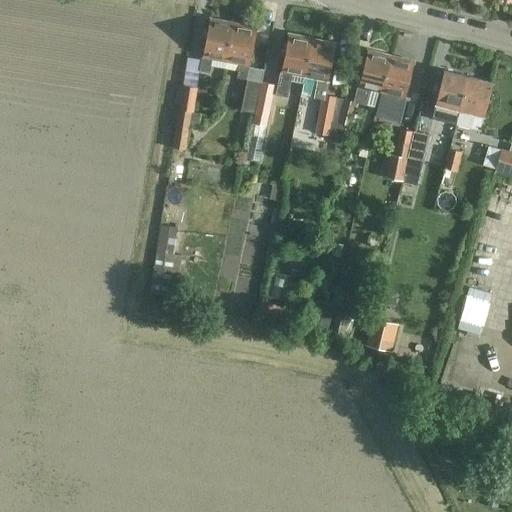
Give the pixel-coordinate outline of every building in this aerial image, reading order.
[(211,65),(225,68),(234,23),(208,19),(199,70),(209,71),(211,65)] [(234,23),(225,68),(224,75),(236,78),(247,78),(257,28),(234,23)] [(291,79),(303,81),(313,40),(288,35),(276,93),(288,95),(291,79)] [(313,40),(303,81),(300,93),(325,98),(335,44),(313,40)] [(366,50),(353,101),(376,107),(377,100),(389,56),(366,50)] [(389,56),(377,100),(392,104),(390,111),(401,114),(414,62),(389,56)] [(443,72),(430,120),(456,126),(460,112),(468,78),(443,72)] [(468,78),(460,112),(472,115),(466,134),(477,136),(491,85),(488,84),(468,78)] [(252,80),(246,79),(240,109),(255,112),(262,82),(252,80)] [(255,112),(256,112),(253,123),(267,125),(275,84),(262,82),(255,112)] [(196,86),(183,84),(179,109),(193,111),(196,86)] [(179,109),(168,178),(180,180),(188,126),(198,126),(200,112),(193,111),(179,109)] [(395,154),(390,153),(385,178),(401,180),(413,132),(400,130),(395,154)] [(428,135),(413,132),(401,180),(418,184),(423,161),(428,135)] [(511,151),(500,148),(495,168),(511,172),(511,151)] [(456,172),(460,152),(449,149),(444,169),(456,172)] [(160,224),(149,292),(175,296),(181,255),(173,253),(183,188),(167,186),(160,224)] [(264,301),(262,311),(280,315),(282,306),(264,301)] [(343,339),(348,316),(335,311),(329,336),(343,339)] [(390,351),(397,324),(370,317),(363,345),(390,351)]
